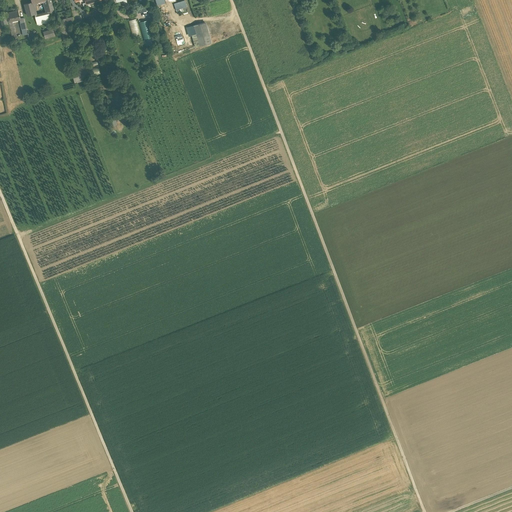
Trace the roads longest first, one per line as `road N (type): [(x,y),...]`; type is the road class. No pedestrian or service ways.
road 1 (track): [(231,0),(424,511)]
road 2 (track): [(132,511),(0,192)]
road 3 (track): [(18,236),(280,131)]
